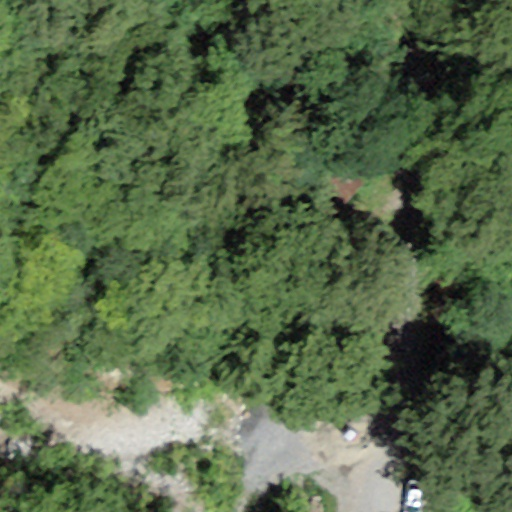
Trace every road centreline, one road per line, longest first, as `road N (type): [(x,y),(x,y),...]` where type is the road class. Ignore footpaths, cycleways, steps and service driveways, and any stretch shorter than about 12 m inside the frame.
road 1 (track): [(435,0),(409,202),(411,305),(387,511)]
road 2 (track): [(249,511),(257,483),(280,457),(392,452)]
